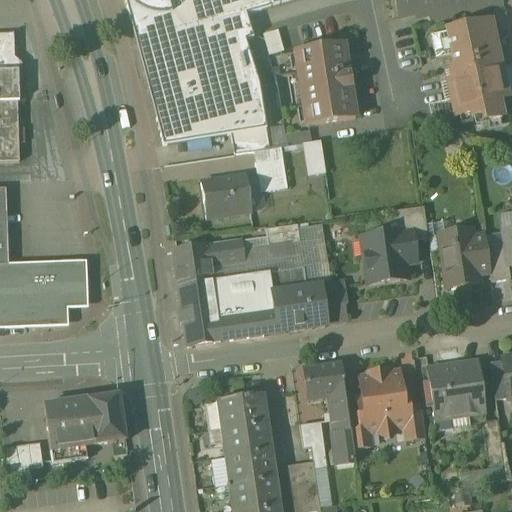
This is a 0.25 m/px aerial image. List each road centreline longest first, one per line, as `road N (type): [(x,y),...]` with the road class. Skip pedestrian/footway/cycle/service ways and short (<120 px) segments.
road 1 (residential): [(511,317),(182,362),(144,359)]
road 2 (primary): [(65,0),(112,167),(144,359)]
road 3 (primary): [(144,359),(168,511)]
road 4 (residential): [(144,359),(0,364)]
